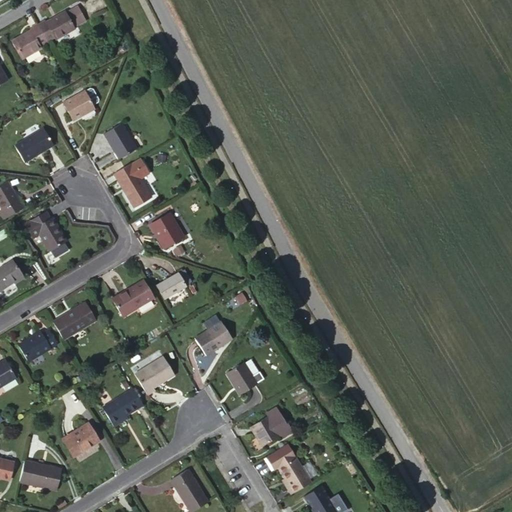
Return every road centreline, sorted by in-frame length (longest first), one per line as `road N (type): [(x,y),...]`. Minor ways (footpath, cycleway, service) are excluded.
road 1 (residential): [(155,0),(306,288),(442,511)]
road 2 (residential): [(0,322),(121,246),(86,172),(79,175)]
road 3 (residential): [(70,511),(210,424)]
